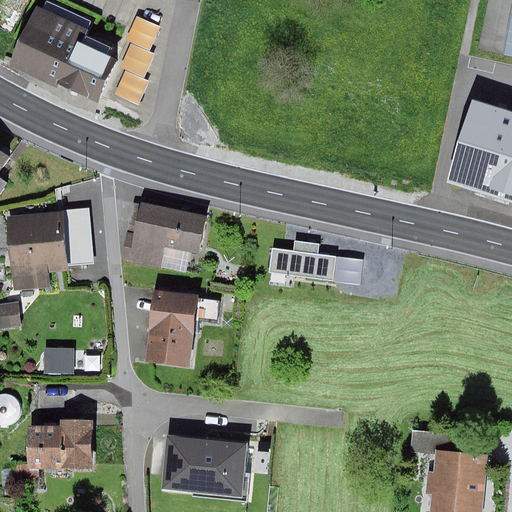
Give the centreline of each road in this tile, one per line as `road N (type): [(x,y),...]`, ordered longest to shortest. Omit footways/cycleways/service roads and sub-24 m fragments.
road 1 (primary): [(0,97),(102,145),(511,247)]
road 2 (unknown): [(123,407),(340,420)]
